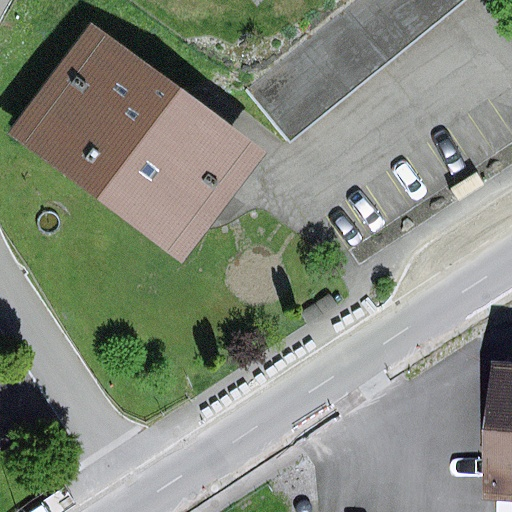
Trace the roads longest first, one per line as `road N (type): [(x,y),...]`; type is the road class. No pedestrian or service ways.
road 1 (tertiary): [(140,505),(511,260)]
road 2 (residential): [(140,505),(0,269)]
